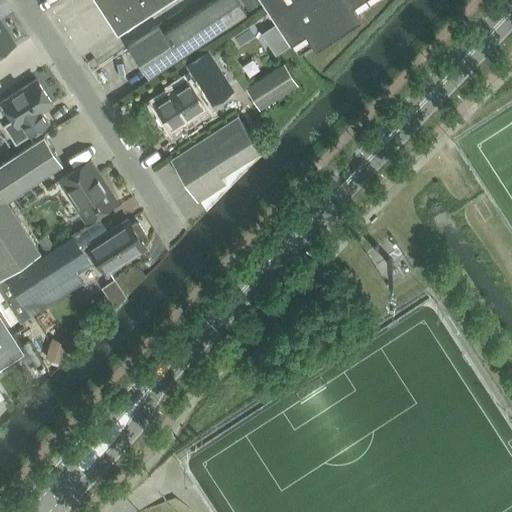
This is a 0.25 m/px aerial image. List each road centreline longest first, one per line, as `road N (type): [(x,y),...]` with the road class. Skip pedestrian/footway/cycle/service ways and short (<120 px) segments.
road 1 (unclassified): [(39,511),(511,14)]
road 2 (unclassified): [(159,209),(25,0)]
